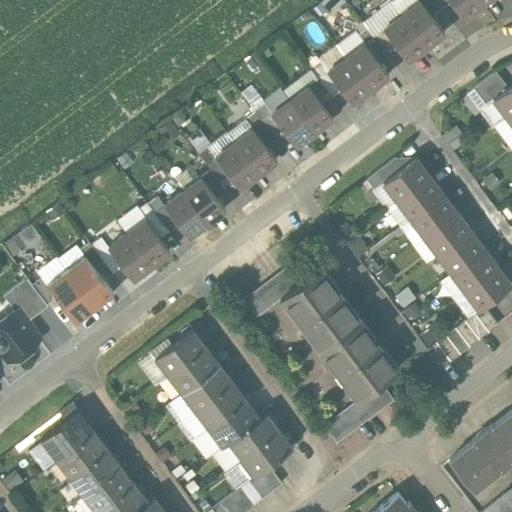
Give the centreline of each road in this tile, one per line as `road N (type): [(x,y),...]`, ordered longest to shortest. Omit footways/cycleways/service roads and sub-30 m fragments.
road 1 (residential): [(297,193),(429,364)]
road 2 (residential): [(186,277),(314,446)]
road 3 (residential): [(76,359),(191,511)]
road 4 (residential): [(412,108),(511,239)]
road 5 (residential): [(297,193),(412,108)]
road 6 (residential): [(186,277),(297,193)]
road 7 (residential): [(76,359),(186,277)]
road 8 (residential): [(409,437),(511,359)]
road 9 (residential): [(310,511),(409,437)]
